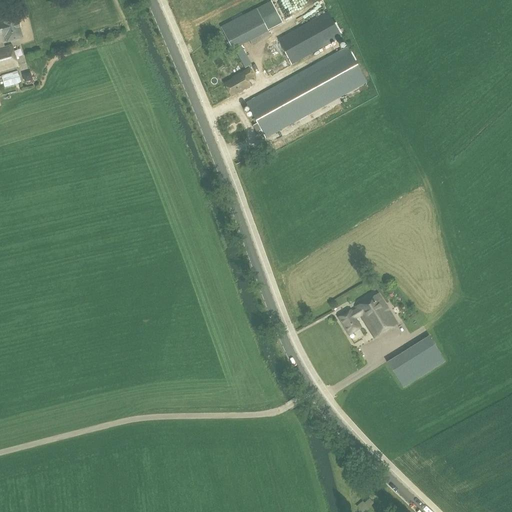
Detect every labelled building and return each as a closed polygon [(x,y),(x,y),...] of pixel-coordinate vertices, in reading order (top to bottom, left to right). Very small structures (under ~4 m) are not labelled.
[(256,8),(220,26),(232,50),(269,31),(256,8)] [(3,42),(6,42),(22,38),(19,27),(20,27),(19,22),(18,22),(15,11),(0,15),(0,72),(19,67),(12,45),(5,47),(3,42)] [(291,65),(342,37),(328,11),(277,39),(291,65)] [(347,46),(245,102),(265,139),(367,83),(347,46)] [(254,77),(249,68),(233,77),(234,78),(224,83),(231,96),(250,86),(247,80),(254,77)] [(18,71),(1,76),(4,87),(21,83),(18,71)] [(358,314),(373,339),(398,324),(379,292),(354,307),(357,311),(356,312),(354,309),(341,316),(352,333),(364,326),(357,314),(358,314)] [(422,340),(438,366),(445,362),(429,335),(422,340)] [(364,503),(368,507),(373,503),(369,498),(364,503)]
